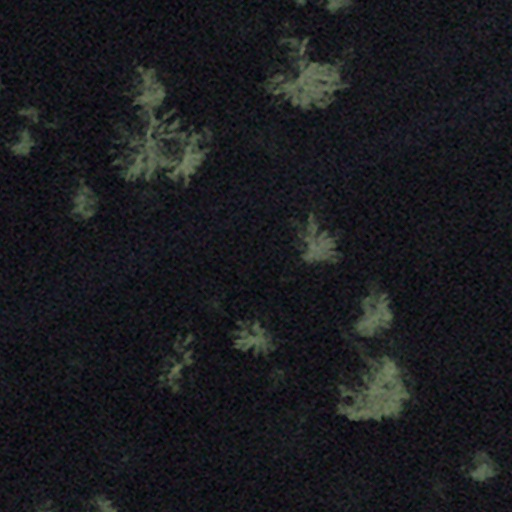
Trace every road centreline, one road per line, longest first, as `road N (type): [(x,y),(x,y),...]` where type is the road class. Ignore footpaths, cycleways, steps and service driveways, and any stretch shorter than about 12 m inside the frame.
road 1 (track): [(208,230),(504,0)]
road 2 (track): [(208,230),(511,79)]
road 3 (track): [(208,230),(0,345)]
